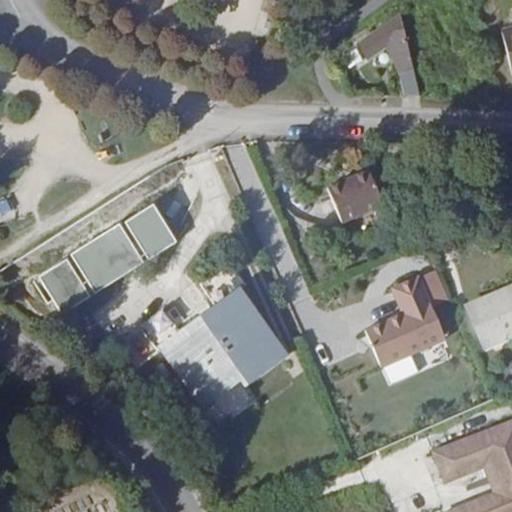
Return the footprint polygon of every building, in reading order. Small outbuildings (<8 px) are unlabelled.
[(326,0),(338,16),(355,5),(351,0),(326,0)] [(387,46),(400,72),(411,67),(400,16),(372,35),(357,45),(367,59),(387,46)] [(357,45),(372,35),(366,27),(352,37),(357,45)] [(511,29),(499,33),(510,76),(511,75),(511,29)] [(340,222),(381,204),(367,172),(326,189),(340,222)] [(444,343),(417,281),(391,292),(402,320),(405,326),(386,334),(384,328),(365,336),(380,370),(444,343)] [(492,302),(511,293),(511,286),(490,296),(492,302)] [(187,387),(203,408),(242,380),(245,385),(286,355),(252,308),(239,291),(218,306),(220,310),(186,334),(167,307),(140,326),(157,350),(159,349),(187,387)] [(511,335),(511,293),(492,302),(490,296),(466,306),(483,348),(511,335)] [(386,334),(405,326),(402,320),(384,328),(386,334)] [(242,380),(203,408),(215,425),(222,426),(252,404),(254,396),(245,385),(242,380)] [(511,511),(511,481),(493,430),(408,461),(419,489),(475,468),(486,497),(443,511),(511,511)] [(337,457),(341,466),(354,461),(350,451),(337,457)]
